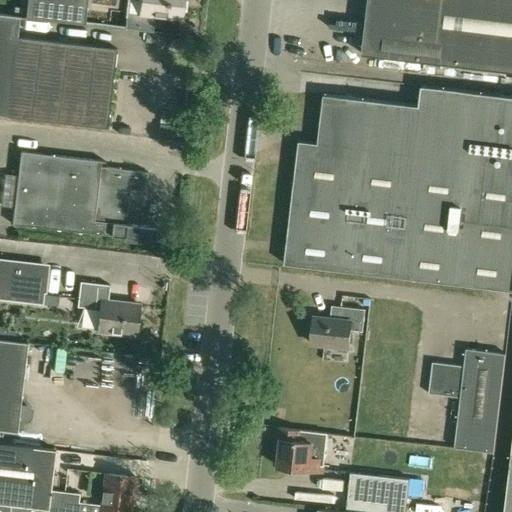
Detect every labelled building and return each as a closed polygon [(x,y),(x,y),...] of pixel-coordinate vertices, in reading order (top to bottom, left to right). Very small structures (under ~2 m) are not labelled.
[(84,24),(86,0),(25,0),(24,17),(84,24)] [(127,0),(124,29),(152,32),(154,16),(179,19),(180,0),(127,0)] [(511,0),(368,0),(362,54),(386,57),(402,59),(511,71),(511,0)] [(115,48),(14,37),(16,17),(0,14),(0,115),(106,128),(115,48)] [(511,511),(511,99),(420,88),(418,107),(323,96),(317,145),(298,142),(283,265),(511,293),(511,461),(505,511),(511,511)] [(179,127),(160,124),(158,138),(177,140),(179,127)] [(147,172),(122,169),(102,167),(103,161),(20,151),(17,175),(3,173),(0,201),(0,205),(13,207),(11,221),(122,234),(121,240),(152,244),(154,228),(123,224),(128,189),(144,191),(147,172)] [(0,297),(42,303),(43,293),(46,264),(0,259),(0,297)] [(135,334),(138,304),(107,300),(109,284),(79,281),(76,306),(99,309),(97,330),(135,334)] [(43,293),(42,303),(57,304),(58,294),(43,293)] [(361,335),(364,310),(339,308),(338,321),(312,318),(309,344),(347,349),(348,334),(361,335)] [(26,406),(19,405),(26,342),(3,339),(0,338),(0,429),(16,431),(17,419),(24,420),(28,417),(29,409),(26,406)] [(494,452),(506,353),(466,348),(464,365),(431,362),(428,393),(459,397),(453,447),(494,452)] [(277,426),(273,455),(278,456),(276,466),(292,467),(300,468),(321,471),(325,432),(277,426)] [(0,511),(9,511),(10,504),(40,508),(39,511),(76,511),(78,502),(79,493),(50,489),(54,449),(0,442),(0,511)] [(468,463),(467,474),(485,475),(485,463),(468,463)] [(345,511),(351,511),(405,511),(410,478),(350,472),(345,511)] [(100,505),(78,502),(76,511),(130,511),(134,476),(103,473),(100,505)]
